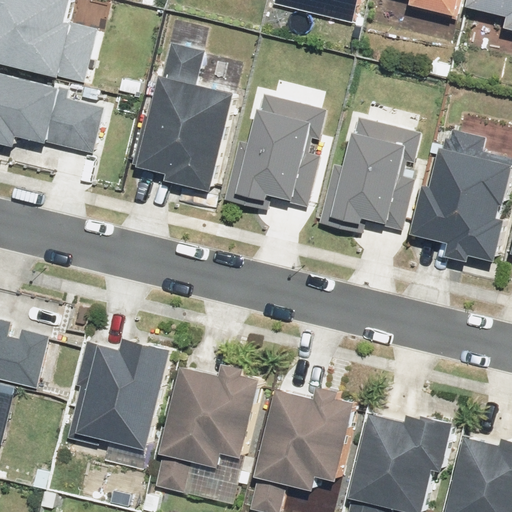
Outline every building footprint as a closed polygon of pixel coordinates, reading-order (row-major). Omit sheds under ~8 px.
[(67,79),(91,85),(104,30),(74,23),(79,0),(0,0),(0,64),(66,80),(67,79)] [(418,0),(416,10),(435,15),(436,12),(463,18),(467,0),(418,0)] [(511,0),(476,0),(474,10),(511,18),(511,32),(511,34),(511,33),(511,0)] [(173,183),(219,194),(243,96),(202,86),(210,52),(176,44),(158,119),(149,117),(138,165),(146,167),(146,169),(175,176),(173,183)] [(0,144),(22,150),(25,139),(55,146),(55,145),(99,155),(110,109),(73,100),(74,92),(0,74),(0,144)] [(247,142),(233,202),(273,212),(276,198),(301,204),(313,153),(322,155),(333,111),(268,96),(257,145),(247,142)] [(339,165),(325,225),(368,236),(371,221),(396,227),(408,176),(417,178),(428,134),(364,119),(352,168),(339,165)] [(431,187),(419,237),(456,246),(453,260),(476,265),(477,258),(503,264),(511,226),(511,222),(506,221),(509,208),(511,208),(511,158),(488,153),(492,139),(458,131),(456,140),(450,139),(438,189),(431,187)] [(0,380),(42,391),(55,337),(26,330),(24,339),(13,337),(16,323),(0,318),(0,380)] [(107,441),(155,453),(180,353),(132,341),(129,352),(93,343),(82,387),(86,388),(73,439),(105,448),(107,441)] [(189,370),(161,488),(189,494),(197,464),(227,471),(230,456),(250,461),(269,382),(250,378),(252,372),(231,367),(228,379),(189,370)] [(284,393),(256,511),(261,511),(285,511),(292,487),(322,494),(325,479),(345,484),(364,405),(345,401),(347,395),(326,390),(323,402),(284,393)] [(378,416),(354,511),(397,511),(398,511),(402,511),(431,511),(441,473),(449,475),(462,426),(430,418),(429,420),(416,417),(414,425),(378,416)] [(473,439),(454,511),(511,511),(511,441),(510,441),(509,448),(473,439)]
